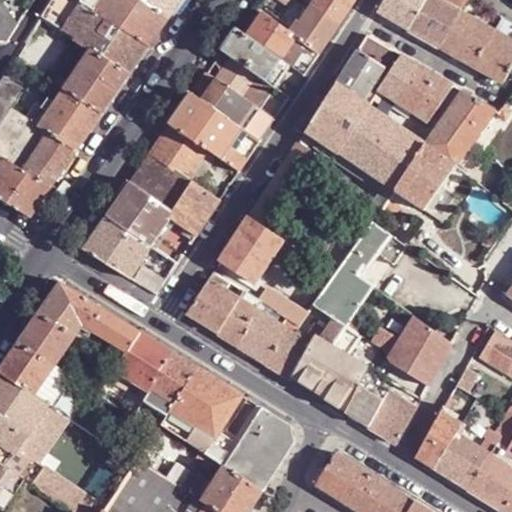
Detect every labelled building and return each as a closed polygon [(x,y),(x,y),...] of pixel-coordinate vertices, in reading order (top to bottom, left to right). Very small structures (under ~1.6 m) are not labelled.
[(0,0),(0,38),(9,42),(19,25),(2,0),(0,0)] [(52,0),(41,18),(50,24),(60,29),(76,40),(90,16),(86,14),(91,7),(78,0),(52,0)] [(78,0),(91,7),(94,10),(101,0),(78,0)] [(152,45),(171,17),(143,0),(101,0),(94,10),(152,45)] [(143,0),(171,17),(182,0),(143,0)] [(339,22),(354,0),(314,0),(312,3),(339,22)] [(383,0),(378,9),(407,26),(422,0),(383,0)] [(422,0),(407,26),(441,45),(461,11),(460,10),(444,1),(442,0),(422,0)] [(444,0),(444,1),(460,10),(466,0),(444,0)] [(320,51),(339,22),(312,3),(295,27),(292,32),(297,36),(320,51)] [(94,10),(91,7),(86,14),(90,16),(94,10)] [(292,32),(295,27),(265,7),(262,12),(288,29),(292,32)] [(131,74),(152,45),(94,10),(90,16),(76,40),(79,42),(93,50),(131,74)] [(441,45),(474,64),(494,30),(461,11),(441,45)] [(246,35),(272,52),(288,29),(262,12),(246,35)] [(73,44),(76,40),(60,29),(50,24),(41,18),(36,26),(70,48),(73,44)] [(237,29),(223,49),(227,51),(232,55),(257,73),(267,80),(268,79),(276,85),(290,64),(282,59),(281,58),(272,52),(246,35),(237,29)] [(272,52),(281,58),(297,36),(292,32),(288,29),(272,52)] [(511,39),(494,30),(474,64),(503,81),(511,65),(511,39)] [(368,33),(359,47),(384,63),(394,48),(368,33)] [(304,73),(320,51),(297,36),(281,58),(282,59),(290,64),(304,73)] [(374,78),(384,63),(359,47),(336,82),(361,99),(367,89),(371,84),(374,78)] [(222,70),(217,77),(242,94),(252,101),(256,104),(261,107),(276,85),(268,79),(267,80),(257,73),(232,55),(227,51),(223,49),(220,53),(216,59),(222,70)] [(104,112),(131,74),(93,50),(65,88),(104,112)] [(419,63),(402,53),(380,88),(386,92),(396,98),(419,63)] [(436,73),(419,63),(396,98),(412,108),(436,73)] [(48,66),(43,74),(50,79),(56,70),(48,66)] [(198,84),(207,91),(217,77),(208,70),(198,84)] [(453,83),(436,73),(412,108),(429,120),(453,83)] [(4,76),(0,83),(0,101),(13,109),(26,89),(4,76)] [(202,99),(227,115),(235,105),(242,94),(217,77),(207,91),(198,84),(192,92),(202,99)] [(390,185),(394,187),(427,142),(426,142),(369,104),(361,99),(336,82),(324,100),(315,114),(306,128),(310,131),(390,185)] [(79,149),(104,112),(65,88),(56,102),(49,112),(39,125),(52,132),(79,149)] [(386,92),(380,88),(375,94),(374,95),(381,99),(386,92)] [(427,142),(457,164),(495,110),(496,108),(463,88),(426,142),(427,142)] [(375,94),(367,89),(361,99),(369,104),(374,95),(375,94)] [(172,123),(208,147),(229,117),(227,115),(202,99),(192,92),(172,123)] [(249,114),(256,104),(252,101),(242,94),(235,105),(249,114)] [(43,108),(49,112),(56,102),(49,97),(43,108)] [(0,165),(1,166),(2,167),(7,160),(26,171),(52,132),(39,125),(13,109),(0,101),(0,165)] [(511,108),(503,101),(498,109),(496,108),(495,110),(505,116),(511,108)] [(249,114),(241,125),(261,139),(275,117),(261,107),(256,104),(249,114)] [(241,125),(249,114),(235,105),(227,115),(229,117),(241,125)] [(241,170),(261,139),(241,125),(229,117),(208,147),(241,170)] [(208,147),(172,123),(151,153),(188,178),(192,172),(208,147)] [(318,149),(306,128),(287,157),(305,169),(318,149)] [(379,190),(394,187),(390,185),(310,131),(306,128),(318,149),(321,151),(377,188),(379,190)] [(79,149),(52,132),(26,171),(52,188),(79,149)] [(442,184),(457,164),(427,142),(394,187),(406,195),(425,208),(442,184)] [(188,178),(151,153),(131,181),(174,211),(194,182),(188,178)] [(267,228),(305,169),(287,157),(249,217),(267,228)] [(0,197),(32,217),(52,188),(26,171),(7,160),(2,167),(1,166),(0,167),(0,197)] [(174,211),(131,181),(108,214),(152,244),(171,217),(175,211),(174,211)] [(197,234),(221,199),(200,186),(194,182),(174,211),(175,211),(171,217),(183,224),(197,234)] [(455,193),(442,184),(425,208),(439,218),(455,193)] [(394,187),(379,190),(361,217),(369,223),(372,220),(378,210),(394,187)] [(378,210),(390,218),(406,195),(394,187),(378,210)] [(131,277),(152,244),(108,214),(84,248),(131,277)] [(183,224),(171,217),(152,244),(164,252),(171,243),(183,224)] [(267,228),(249,217),(222,259),(255,281),(283,238),(267,228)] [(339,249),(347,255),(369,223),(361,217),(339,249)] [(391,233),(372,220),(369,223),(347,255),(337,269),(315,302),(335,317),(346,325),(347,324),(361,303),(373,284),(374,284),(358,271),(364,263),(368,266),(378,251),(391,233)] [(407,245),(391,233),(378,251),(395,264),(407,245)] [(486,236),(482,242),(489,247),(492,241),(486,236)] [(175,246),(171,243),(164,252),(169,255),(175,246)] [(328,263),(337,269),(347,255),(339,249),(328,263)] [(177,265),(165,258),(145,286),(157,293),(177,265)] [(216,269),(209,278),(227,288),(232,280),(216,269)] [(188,312),(218,331),(240,297),(235,293),(227,288),(209,278),(188,312)] [(41,312),(77,334),(84,322),(106,336),(123,346),(128,350),(141,330),(136,327),(125,320),(62,281),(41,312)] [(245,289),(239,285),(235,293),(240,297),(245,289)] [(262,299),(279,309),(286,297),(269,287),(260,298),(262,299)] [(245,289),(240,297),(257,307),(262,299),(260,298),(245,289)] [(234,340),(239,344),(257,307),(240,297),(218,331),(226,336),(234,340)] [(289,317),(299,323),(308,312),(286,297),(279,309),(289,317)] [(285,325),(289,317),(279,309),(262,299),(257,307),(285,325)] [(361,303),(347,324),(359,333),(367,319),(361,315),(367,307),(361,303)] [(259,357),(267,362),(285,325),(257,307),(239,344),(242,346),(248,349),(259,357)] [(20,339),(56,363),(74,337),(75,336),(77,334),(41,312),(20,339)] [(390,361),(429,385),(453,342),(414,315),(399,337),(380,325),(371,340),(381,347),(390,361)] [(285,325),(296,331),(299,323),(289,317),(285,325)] [(346,325),(335,317),(328,328),(316,321),(309,330),(304,337),(313,342),(317,334),(333,345),(334,344),(346,325)] [(84,322),(77,334),(75,336),(98,349),(106,336),(84,322)] [(334,344),(350,353),(362,336),(359,333),(347,324),(346,325),(334,344)] [(285,372),(293,377),(313,342),(304,337),(296,331),(285,325),(267,362),(273,365),(285,372)] [(511,338),(498,328),(482,355),(511,374),(511,338)] [(176,352),(141,330),(128,350),(119,363),(117,368),(122,371),(151,389),(153,387),(176,352)] [(293,377),(345,409),(364,375),(369,366),(369,364),(350,353),(334,344),(333,345),(317,334),(313,342),(293,377)] [(20,339),(0,370),(35,393),(44,382),(56,363),(20,339)] [(176,401),(199,366),(189,359),(176,352),(153,387),(176,401)] [(458,378),(467,383),(472,386),(482,368),(468,360),(458,378)] [(73,375),(56,363),(44,382),(61,393),(66,385),(73,375)] [(236,407),(244,394),(199,366),(176,401),(172,408),(217,436),(221,430),(236,407)] [(364,375),(381,385),(386,376),(384,375),(375,370),(369,366),(364,375)] [(117,368),(116,367),(105,383),(109,385),(111,387),(122,371),(117,368)] [(0,370),(0,415),(28,434),(35,424),(50,403),(35,393),(0,370)] [(345,409),(371,425),(389,390),(381,385),(364,375),(345,409)] [(462,388),(464,389),(467,383),(458,378),(455,384),(462,388)] [(61,393),(44,382),(35,393),(50,403),(52,405),(61,393)] [(135,407),(136,404),(118,393),(116,395),(107,389),(109,385),(105,383),(98,393),(105,398),(115,404),(129,414),(135,407)] [(455,384),(453,387),(460,392),(462,388),(455,384)] [(70,417),(77,407),(83,399),(66,385),(61,393),(52,405),(64,413),(70,417)] [(151,389),(146,396),(169,411),(172,408),(176,401),(153,387),(151,389)] [(453,387),(446,402),(453,406),(454,406),(462,393),(460,392),(453,387)] [(417,407),(389,390),(371,425),(385,434),(398,442),(417,407)] [(95,411),(106,418),(115,404),(105,398),(95,411)] [(446,402),(444,406),(451,410),(453,406),(446,402)] [(52,405),(50,403),(35,424),(28,434),(17,449),(33,460),(64,413),(52,405)] [(239,443),(226,464),(264,489),(296,440),(292,424),(263,406),(261,409),(239,443)] [(444,406),(441,410),(451,416),(454,412),(455,412),(451,410),(444,406)] [(70,417),(85,426),(91,417),(77,407),(70,417)] [(240,411),(236,407),(221,430),(225,432),(240,411)] [(417,454),(435,465),(456,431),(461,422),(451,416),(441,410),(433,426),(417,454)] [(454,412),(451,416),(461,422),(463,418),(454,412)] [(156,432),(160,425),(143,414),(139,420),(156,432)] [(0,415),(0,460),(7,466),(17,449),(28,434),(0,415)] [(511,440),(511,418),(507,415),(497,430),(502,433),(511,440)] [(116,448),(122,438),(102,425),(97,434),(116,448)] [(202,449),(207,452),(212,443),(191,429),(186,438),(202,449)] [(226,464),(239,443),(225,432),(221,430),(217,436),(212,443),(207,452),(217,459),(226,464)] [(453,476),(470,487),(491,454),(456,431),(435,465),(453,476)] [(139,458),(145,461),(157,443),(151,439),(139,458)] [(511,466),(511,453),(508,451),(509,450),(497,443),(491,454),(511,466)] [(128,475),(137,461),(116,448),(107,461),(120,469),(128,475)] [(212,466),(217,459),(207,452),(202,449),(195,458),(211,468),(212,466)] [(153,466),(182,485),(191,470),(162,452),(153,466)] [(337,453),(317,486),(359,511),(409,511),(416,502),(337,453)] [(503,508),(511,494),(511,466),(491,454),(470,487),(486,497),(503,508)] [(109,511),(201,511),(208,502),(203,498),(182,485),(153,466),(145,461),(139,458),(137,461),(128,475),(106,507),(105,509),(109,511)] [(0,511),(1,511),(22,482),(8,472),(11,468),(7,466),(0,460),(0,511)] [(25,477),(33,482),(44,466),(35,461),(25,477)] [(224,511),(249,511),(264,489),(226,464),(221,472),(213,484),(203,498),(208,502),(224,511)] [(33,482),(46,491),(52,481),(58,473),(44,465),(44,466),(33,482)] [(106,507),(128,475),(120,469),(98,502),(106,507)] [(182,485),(203,498),(213,484),(191,470),(182,485)] [(46,491),(62,502),(68,492),(73,485),(58,473),(52,481),(46,491)] [(62,502),(74,510),(85,494),(86,492),(73,485),(68,492),(62,502)] [(103,511),(105,509),(106,507),(98,502),(85,494),(74,510),(77,511),(103,511)] [(511,511),(511,494),(503,508),(510,511),(511,511)] [(224,511),(208,502),(201,511),(224,511)] [(409,511),(432,511),(416,502),(409,511)]
